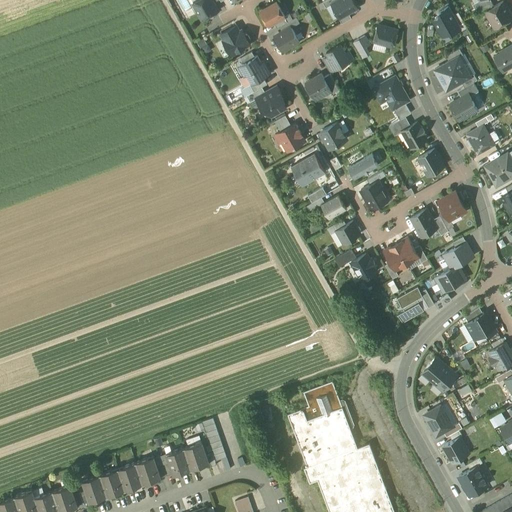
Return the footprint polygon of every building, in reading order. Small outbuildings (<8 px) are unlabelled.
[(197,0),(193,2),(202,19),(218,10),(213,2),(211,0),(197,0)] [(339,16),(340,17),(348,12),(357,7),(352,0),(337,0),(332,3),(332,4),(339,16)] [(478,0),(472,4),(475,10),(491,1),(490,0),(478,0)] [(475,10),(478,15),(485,11),(494,6),(491,1),(475,10)] [(485,11),(495,27),(511,18),(502,1),(494,6),(485,11)] [(285,16),(277,2),(265,9),(260,12),(268,26),(285,16)] [(333,20),(338,17),(339,16),(332,4),(326,7),(333,20)] [(452,32),(460,28),(453,15),(448,6),(438,11),(439,13),(438,17),(433,20),(442,36),(451,31),(452,32)] [(338,17),(342,23),(351,17),(348,12),(340,17),(339,16),(338,17)] [(458,12),(453,15),(460,28),(462,30),(467,27),(458,12)] [(290,14),(274,23),(277,28),(279,26),(292,19),(290,14)] [(279,26),(282,32),(291,27),(298,23),(295,17),(292,19),(279,26)] [(386,44),(393,46),(397,29),(378,24),(373,41),(374,41),(386,44)] [(220,34),(223,40),(239,31),(236,25),(220,34)] [(274,37),(282,50),(299,40),(291,27),(282,32),(274,37)] [(223,40),(231,55),(239,51),(238,50),(250,44),(249,43),(250,42),(251,40),(248,35),(245,34),(242,36),(239,31),(223,40)] [(353,42),(362,57),(368,54),(364,47),(370,44),(365,35),(353,42)] [(386,44),(374,41),(372,48),(384,51),(386,44)] [(328,55),(335,69),(349,61),(353,59),(348,51),(345,53),(340,44),(326,52),(328,55)] [(511,46),(494,56),(503,71),(511,65),(511,46)] [(446,55),(449,61),(459,55),(459,56),(462,54),(459,48),(446,55)] [(241,57),(244,63),(255,57),(251,51),(241,57)] [(322,59),(329,72),(335,69),(328,55),(322,59)] [(434,69),(440,79),(464,66),(459,56),(459,55),(449,61),(434,69)] [(257,56),(255,57),(244,63),(239,66),(245,75),(247,74),(252,83),(263,77),(269,73),(264,64),(262,65),(257,56)] [(464,66),(440,79),(446,90),(461,81),(470,76),(470,75),(464,66)] [(305,82),(314,99),(320,96),(320,97),(326,94),(325,92),(330,89),(324,77),(321,73),(305,82)] [(470,76),(461,81),(464,87),(473,81),(477,79),(474,73),(470,75),(470,76)] [(240,78),(245,87),(250,84),(252,83),(247,74),(245,75),(240,78)] [(330,89),(332,93),(339,90),(330,74),(324,77),(330,89)] [(385,95),(392,109),(393,108),(404,102),(409,99),(395,75),(373,88),(379,98),(385,95)] [(250,84),(254,91),(262,86),(267,83),(263,77),(252,83),(250,84)] [(457,90),(461,97),(469,93),(470,95),(478,91),(473,81),(464,87),(457,90)] [(244,96),(246,95),(254,91),(250,84),(245,87),(241,89),(244,96)] [(246,95),(250,102),(256,98),(265,92),(262,86),(254,91),(246,95)] [(268,110),(271,115),(285,107),(281,100),(284,98),(277,86),(265,92),(256,98),(260,104),(264,112),(268,110)] [(470,95),(469,93),(461,97),(449,104),(458,120),(478,108),(470,95)] [(255,107),(260,104),(256,98),(250,102),(253,107),(255,107)] [(393,108),(399,119),(405,116),(411,113),(404,102),(393,108)] [(475,122),(478,127),(483,124),(494,118),(491,113),(475,122)] [(275,121),(281,131),(291,125),(285,115),(275,121)] [(389,125),(395,134),(402,130),(410,126),(405,116),(399,119),(389,125)] [(343,119),(337,122),(343,132),(349,129),(343,119)] [(337,122),(320,132),(325,140),(329,148),(346,138),(343,132),(337,122)] [(402,130),(411,147),(427,138),(424,133),(425,132),(421,126),(420,127),(417,122),(410,126),(402,130)] [(282,142),(287,150),(304,140),(301,134),(302,134),(299,129),(298,129),(294,123),(291,125),(281,131),(275,134),(280,143),(282,142)] [(495,130),(488,133),(483,124),(478,127),(466,134),(478,153),(501,140),(495,130)] [(363,130),(366,136),(373,132),(370,126),(363,130)] [(418,157),(428,174),(444,165),(434,148),(418,157)] [(511,159),(508,152),(491,162),(484,165),(496,186),(511,177),(511,176),(511,159)] [(299,181),(302,185),(325,172),(314,153),(291,166),(295,174),(299,181)] [(348,167),(354,178),(378,165),(371,153),(348,167)] [(336,156),(330,160),(335,169),(341,166),(336,156)] [(370,184),(377,180),(386,175),(383,170),(367,179),(370,184)] [(361,189),(372,209),(388,199),(377,180),(370,184),(361,189)] [(308,195),(312,202),(322,197),(327,194),(322,187),(308,195)] [(511,214),(511,190),(502,196),(511,214)] [(444,210),(449,219),(450,218),(466,210),(456,192),(450,196),(449,195),(440,200),(443,205),(442,206),(444,210)] [(321,204),(329,218),(346,208),(338,194),(324,202),(321,204)] [(306,206),(309,211),(321,204),(324,202),(322,197),(312,202),(306,206)] [(410,216),(422,236),(437,227),(432,219),(426,208),(410,216)] [(439,215),(447,229),(454,225),(450,218),(449,219),(444,210),(439,213),(439,215)] [(437,227),(441,234),(448,230),(447,229),(439,215),(432,219),(437,227)] [(335,230),(336,230),(345,225),(342,219),(333,225),(335,230)] [(345,225),(336,230),(343,243),(360,233),(353,220),(345,225)] [(338,246),(343,243),(336,230),(335,230),(330,233),(338,246)] [(453,241),(455,247),(466,241),(463,235),(453,241)] [(408,236),(396,243),(407,263),(419,256),(414,248),(408,236)] [(451,267),(458,264),(474,255),(466,241),(455,247),(443,254),(451,267)] [(395,270),(407,263),(396,243),(383,250),(390,262),(395,270)] [(419,256),(421,262),(427,258),(420,245),(414,248),(419,256)] [(335,258),(339,265),(355,256),(351,249),(335,258)] [(351,262),(361,279),(376,270),(373,264),(375,263),(371,257),(370,259),(366,253),(351,262)] [(451,267),(443,254),(437,257),(445,271),(451,267)] [(419,256),(407,263),(410,268),(421,262),(419,256)] [(385,265),(392,278),(398,275),(395,270),(390,262),(385,265)] [(435,277),(443,291),(466,278),(458,264),(451,267),(445,271),(435,277)] [(437,294),(443,291),(435,277),(429,280),(437,294)] [(417,285),(397,297),(402,306),(404,309),(397,313),(402,322),(424,310),(423,309),(417,297),(422,294),(420,291),(417,285)] [(417,297),(423,309),(434,303),(426,288),(420,291),(422,294),(417,297)] [(435,303),(439,309),(452,298),(448,293),(435,303)] [(468,321),(483,313),(479,306),(465,315),(468,321)] [(483,313),(468,321),(466,322),(475,338),(478,343),(488,337),(487,335),(496,330),(489,318),(487,319),(483,312),(483,313)] [(467,342),(475,338),(466,322),(459,326),(467,342)] [(491,342),(494,347),(503,342),(500,337),(491,342)] [(496,364),(498,368),(504,365),(511,360),(511,354),(505,341),(503,342),(494,347),(489,350),(491,355),(489,356),(494,365),(496,364)] [(457,374),(436,356),(422,372),(430,379),(434,383),(443,390),(457,374)] [(466,357),(460,361),(465,369),(471,366),(466,357)] [(495,377),(498,382),(511,373),(511,370),(511,368),(507,370),(495,377)] [(430,379),(422,372),(417,377),(425,384),(430,379)] [(457,380),(460,386),(468,381),(465,376),(457,380)] [(287,413),(307,465),(357,446),(348,420),(352,419),(347,404),(342,406),(333,380),(303,391),(308,405),(287,413)] [(458,388),(462,394),(472,389),(468,382),(458,388)] [(443,390),(434,383),(430,388),(438,395),(443,390)] [(436,435),(443,431),(452,426),(440,405),(424,414),(436,435)] [(248,411),(252,422),(263,418),(259,407),(248,411)] [(488,417),(494,427),(506,420),(501,410),(488,417)] [(201,421),(203,426),(215,422),(213,417),(201,421)] [(511,418),(499,426),(509,443),(511,441),(511,418)] [(203,426),(205,432),(217,428),(215,422),(203,426)] [(446,436),(449,435),(459,429),(462,427),(459,422),(452,426),(443,431),(446,436)] [(205,432),(207,438),(219,434),(217,428),(205,432)] [(449,435),(452,440),(459,436),(461,435),(459,429),(449,435)] [(207,438),(209,443),(220,439),(219,434),(207,438)] [(452,440),(444,445),(453,461),(468,453),(459,436),(452,440)] [(209,443),(211,449),(222,445),(220,439),(209,443)] [(172,473),(173,474),(209,462),(207,455),(202,440),(166,453),(168,461),(172,473)] [(395,511),(369,442),(357,446),(307,465),(304,467),(309,482),(317,479),(329,511),(395,511)] [(503,443),(498,446),(501,453),(507,450),(503,443)] [(212,453),(213,455),(224,451),(222,445),(211,449),(212,453)] [(213,455),(215,460),(226,456),(224,451),(213,455)] [(209,462),(211,466),(216,464),(215,460),(213,455),(212,453),(207,455),(209,462)] [(154,455),(118,467),(125,489),(161,476),(157,465),(154,455)] [(479,457),(467,463),(470,469),(482,462),(479,457)] [(168,461),(163,463),(167,475),(172,473),(168,461)] [(161,476),(167,475),(163,463),(157,465),(161,476)] [(476,465),(458,475),(469,494),(487,484),(476,465)] [(89,501),(125,489),(118,467),(82,479),(85,490),(89,501)] [(70,483),(34,496),(39,511),(57,511),(78,505),(74,494),(70,483)] [(35,511),(39,511),(34,496),(32,489),(0,500),(0,511),(35,511)] [(85,490),(80,492),(83,503),(89,501),(85,490)] [(78,505),(83,503),(80,492),(74,494),(78,505)] [(511,493),(482,510),(482,511),(499,511),(511,505),(511,493)] [(235,500),(239,511),(252,507),(248,496),(235,500)]
